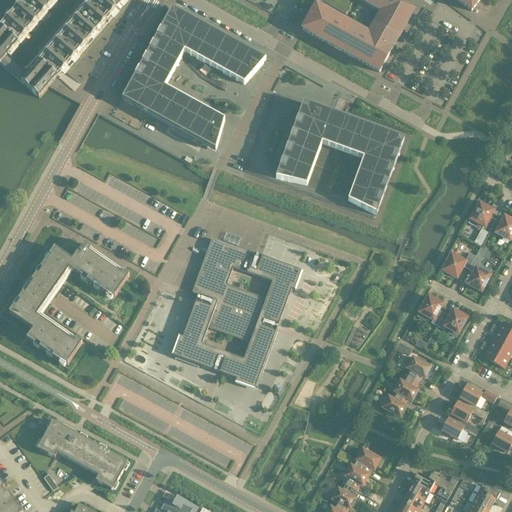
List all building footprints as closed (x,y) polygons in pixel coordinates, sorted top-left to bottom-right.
[(0,64),(40,98),(57,78),(57,77),(63,69),(65,70),(124,0),(17,0),(0,20),(0,64)] [(379,73),(413,12),(391,0),(319,0),(303,31),(379,73)] [(455,0),(471,12),(480,0),(455,0)] [(172,10),(122,101),(216,152),(225,121),(165,88),(185,53),(244,86),(266,61),(172,10)] [(303,104),(275,179),(307,186),(322,144),(363,160),(348,202),(376,216),(404,141),(303,104)] [(488,234),(495,221),(489,218),(493,212),(479,205),(471,221),(469,224),(476,229),(478,225),(484,228),(482,231),(488,234)] [(501,224),(495,221),(488,234),(494,237),(496,234),(509,242),(511,236),(511,222),(504,218),(501,224)] [(32,285),(25,295),(23,294),(18,301),(20,303),(16,309),(14,308),(9,314),(33,331),(27,340),(34,345),(36,343),(41,347),(39,349),(47,354),(48,352),(54,356),(52,358),(60,363),(61,361),(67,366),(82,344),(77,340),(76,341),(77,341),(82,344),(80,347),(37,317),(51,297),(51,296),(53,297),(75,265),(78,267),(74,273),(81,278),(83,276),(88,280),(86,282),(94,287),(95,285),(101,288),(99,291),(107,296),(108,294),(115,298),(129,277),(124,273),(123,274),(124,274),(124,273),(129,277),(127,280),(89,253),(91,250),(84,245),(81,248),(70,240),(69,240),(68,240),(67,240),(67,241),(66,241),(58,252),(54,249),(49,257),(51,258),(48,263),(46,262),(40,269),(42,271),(39,276),(37,275),(31,282),(33,284),(32,285)] [(213,241),(194,294),(198,296),(196,302),(194,302),(187,321),(189,322),(175,360),(199,368),(199,367),(258,388),(278,333),(276,332),(299,270),(262,256),(261,257),(218,242),(213,241)] [(468,271),(475,258),(469,254),(464,263),(451,256),(442,272),(456,279),(459,273),(462,267),(468,271)] [(486,268),(489,259),(483,257),(480,266),(486,268)] [(475,258),(468,271),(474,274),(471,279),(467,285),(481,293),(490,277),(476,270),(481,261),(475,258)] [(437,327),(444,315),(438,311),(441,305),(428,298),(419,314),(417,317),(425,322),(427,318),(432,321),(431,324),(437,327)] [(450,318),(444,315),(437,327),(443,331),(444,328),(450,331),(448,335),(456,339),(458,336),(458,335),(466,319),(453,312),(450,318)] [(508,338),(511,330),(511,328),(502,323),(497,332),(508,338)] [(508,338),(497,332),(493,341),(503,347),(508,338)] [(435,345),(439,338),(433,335),(429,342),(435,345)] [(511,340),(508,338),(503,347),(511,351),(511,340)] [(417,345),(424,349),(427,344),(419,340),(417,345)] [(503,347),(493,341),(488,350),(498,356),(503,347)] [(402,345),(397,343),(393,350),(398,353),(402,345)] [(511,355),(511,351),(503,347),(498,356),(509,361),(511,355)] [(498,356),(488,350),(483,359),(493,364),(498,356)] [(498,356),(493,364),(504,370),(509,361),(498,356)] [(405,377),(418,384),(421,378),(424,380),(431,369),(425,365),(426,363),(419,359),(418,361),(412,358),(412,359),(411,359),(410,359),(408,358),(407,359),(406,359),(405,360),(404,362),(403,363),(403,365),(404,366),(405,367),(407,369),(406,370),(408,371),(405,377)] [(121,375),(118,383),(124,385),(127,377),(121,375)] [(418,384),(405,377),(402,383),(399,382),(393,393),(394,394),(407,401),(412,404),(418,392),(415,390),(418,384)] [(475,408),(481,398),(493,405),(497,398),(477,387),(474,392),(466,388),(460,400),(467,404),(475,408)] [(407,401),(394,394),(391,400),(388,398),(387,399),(387,398),(385,398),(384,398),(382,398),(380,399),(380,401),(379,402),(379,404),(380,405),(380,406),(381,407),(382,408),(382,409),(400,420),(406,408),(404,407),(407,401)] [(501,429),(509,433),(511,428),(511,406),(500,400),(497,407),(509,414),(501,429)] [(167,401),(162,408),(187,425),(189,423),(191,424),(196,417),(178,405),(176,407),(167,401)] [(475,408),(467,404),(465,409),(457,404),(450,416),(466,425),(466,424),(471,414),(484,421),(488,415),(475,408)] [(450,416),(448,421),(441,433),(457,441),(462,431),(475,438),(479,431),(466,424),(466,425),(450,416)] [(509,433),(501,429),(488,422),(485,429),(497,435),(492,446),(507,454),(511,445),(511,441),(506,438),(509,433)] [(69,433),(54,424),(50,432),(48,431),(41,443),(43,444),(39,452),(54,460),(60,449),(101,472),(95,483),(110,491),(115,484),(116,485),(123,472),(122,471),(126,463),(105,452),(104,454),(98,450),(99,449),(86,442),(85,443),(78,440),(79,438),(77,437),(76,439),(68,434),(69,433)] [(371,470),(374,472),(377,467),(380,469),(384,462),(380,461),(374,457),(375,455),(368,451),(367,453),(362,450),(355,462),(357,463),(354,469),(368,476),(371,470)] [(368,476),(354,469),(350,466),(344,478),(346,479),(343,485),(356,492),(359,487),(362,488),(369,477),(368,476)] [(431,474),(427,481),(434,485),(445,491),(443,494),(449,497),(457,482),(451,479),(449,484),(444,481),(445,479),(440,476),(438,478),(431,474)] [(53,492),(58,489),(50,475),(45,478),(53,492)] [(415,481),(413,485),(429,494),(434,485),(427,481),(417,475),(414,480),(415,481)] [(328,486),(332,480),(326,477),(323,483),(328,486)] [(4,490),(0,484),(0,511),(19,511),(8,495),(5,497),(2,492),(4,490)] [(356,492),(343,485),(339,491),(337,490),(336,490),(334,490),(332,490),(330,491),(329,492),(329,494),(328,495),(329,497),(330,499),(332,500),(331,501),(335,504),(348,511),(349,511),(356,500),(353,498),(356,492)] [(413,485),(407,494),(424,504),(429,494),(413,485)] [(481,488),(477,495),(493,504),(495,500),(496,501),(499,496),(486,489),(485,491),(481,488)] [(419,511),(424,504),(407,494),(402,504),(416,511),(419,511)] [(489,511),(493,504),(477,495),(471,505),(484,511),(489,511)] [(167,501),(164,507),(172,511),(195,511),(198,509),(177,497),(173,504),(167,501)]
